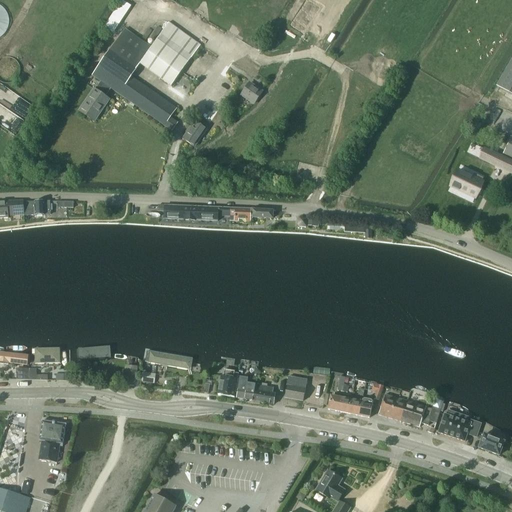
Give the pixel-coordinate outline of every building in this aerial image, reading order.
[(307,0),(300,10),(313,19),(321,9),(307,0)] [(0,38),(1,37),(3,36),(4,35),(5,34),(6,32),(7,31),(8,29),(8,28),(9,26),(9,25),(9,23),(9,21),(9,19),(9,18),(9,16),(8,15),(7,13),(7,11),(6,10),(5,9),(3,7),(2,6),(1,5),(0,4),(0,38)] [(300,10),(293,20),(306,29),(313,19),(300,10)] [(111,89),(173,133),(178,126),(169,119),(176,108),(131,77),(139,64),(171,87),(200,45),(169,23),(151,47),(125,29),(92,76),(100,82),(95,90),(94,90),(79,111),(92,120),(98,111),(100,112),(108,100),(105,98),(111,89)] [(511,59),(496,87),(511,95),(511,59)] [(242,95),(255,104),(262,94),(249,85),(242,95)] [(183,140),(194,147),(206,130),(195,122),(183,140)] [(511,136),(503,154),(511,158),(511,136)] [(490,152),(486,162),(501,169),(505,160),(506,160),(490,152)] [(460,170),(453,186),(464,191),(465,189),(479,196),(478,197),(478,198),(485,182),(484,181),(486,178),(476,173),(475,177),(460,170)] [(7,202),(0,202),(0,218),(8,218),(8,213),(23,213),(23,202),(7,202)] [(35,202),(23,203),(25,216),(35,216),(44,216),(50,215),(49,202),(35,202)] [(163,206),(158,206),(158,209),(165,210),(164,220),(218,222),(218,216),(230,216),(230,209),(165,206),(163,206)] [(255,210),(230,209),(230,216),(234,217),(234,218),(235,218),(235,220),(250,221),(250,220),(253,220),(253,219),(273,219),(273,211),(255,210)] [(307,219),(299,219),(299,227),(306,227),(307,219)] [(345,229),(345,232),(366,234),(366,237),(371,237),(372,237),(373,224),(346,223),(346,224),(345,229)] [(77,348),(78,363),(114,360),(113,346),(77,348)] [(33,357),(33,361),(34,367),(63,367),(62,348),(33,348),(33,357)] [(143,364),(193,373),(196,357),(146,348),(143,364)] [(33,361),(33,357),(1,354),(0,364),(0,365),(33,369),(33,361)] [(30,381),(30,370),(16,369),(16,380),(30,381)] [(125,369),(124,385),(141,387),(141,380),(135,379),(136,370),(125,369)] [(244,400),(253,402),(255,385),(258,370),(255,369),(253,380),(248,379),(244,400)] [(218,396),(234,399),(238,377),(238,375),(234,374),(234,373),(223,371),(222,378),(221,377),(218,396)] [(143,373),(142,382),(145,383),(154,384),(155,375),(146,373),(143,373)] [(289,377),(285,398),(303,402),(307,381),(289,377)] [(236,399),(244,400),(248,379),(243,378),(240,378),(236,399)] [(255,385),(253,402),(273,405),(275,394),(272,394),(273,388),(267,387),(267,385),(262,384),(262,386),(255,385)] [(379,386),(374,400),(378,401),(384,387),(379,386)] [(328,410),(338,412),(342,395),(335,394),(334,397),(331,397),(328,410)] [(338,412),(349,414),(352,398),(352,397),(342,395),(338,412)] [(378,415),(400,422),(407,402),(385,396),(378,415)] [(349,414),(359,417),(362,400),(352,398),(349,414)] [(362,400),(359,417),(370,419),(372,405),(373,402),(362,400)] [(407,402),(400,422),(419,427),(421,424),(427,425),(428,426),(429,421),(436,423),(442,406),(439,405),(438,409),(433,407),(432,410),(426,408),(407,402)] [(445,415),(444,415),(444,416),(438,432),(438,433),(439,434),(464,442),(465,443),(465,442),(465,441),(467,435),(476,438),(481,425),(471,421),(470,424),(466,422),(468,418),(459,415),(458,420),(445,415)] [(62,447),(66,425),(42,421),(39,441),(41,441),(38,461),(57,464),(60,447),(62,447)] [(504,443),(484,435),(479,449),(499,456),(504,443)] [(316,491),(330,499),(330,498),(337,502),(344,491),(344,490),(342,492),(336,489),(342,480),(328,471),(316,491)] [(0,511),(25,511),(30,499),(0,489),(0,511)] [(173,511),(176,508),(154,496),(145,511),(173,511)] [(339,502),(333,511),(347,511),(350,509),(339,502)]
